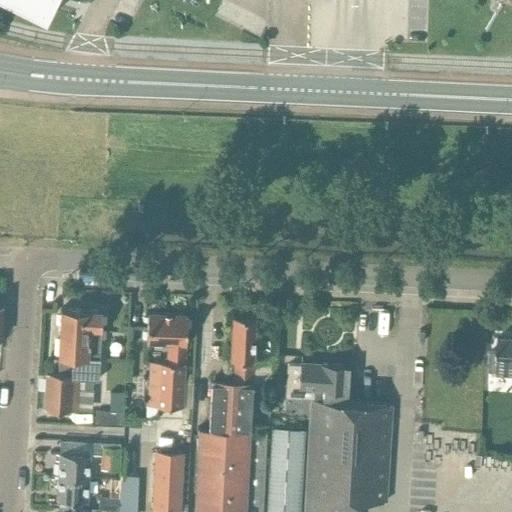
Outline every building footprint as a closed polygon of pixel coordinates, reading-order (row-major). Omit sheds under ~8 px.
[(10,0),(45,17),(53,0),(10,0)] [(60,355),(100,357),(103,309),(67,308),(62,312),(60,355)] [(149,311),(147,341),(168,342),(168,361),(151,361),(149,404),(191,406),(193,383),(184,383),(187,313),(149,311)] [(233,316),(231,359),(235,359),(234,380),(252,381),(255,317),(233,316)] [(490,369),(508,369),(508,370),(511,370),(511,336),(497,336),(497,351),(490,351),(490,369)] [(60,355),(59,371),(80,373),(79,378),(92,378),(99,379),(100,357),(60,355)] [(312,396),(347,398),(348,364),(300,361),(299,387),(312,387),(312,396)] [(90,402),(92,378),(79,378),(80,373),(59,371),(47,371),(45,408),(77,409),(78,401),(90,402)] [(200,427),(195,511),(262,511),(267,432),(258,431),(260,381),(252,381),(234,380),(211,379),(209,428),(200,427)] [(311,399),(305,511),(356,511),(357,501),(385,502),(391,404),(311,399)] [(96,411),(96,423),(121,423),(121,412),(96,411)] [(299,511),(303,449),(304,429),(272,427),(267,511),(299,511)] [(102,468),(120,469),(121,447),(104,446),(102,468)] [(153,507),(179,509),(182,450),(157,449),(153,507)] [(89,477),(90,454),(60,452),(59,476),(89,477)] [(89,477),(59,476),(57,499),(87,500),(89,477)] [(119,497),(99,495),(97,509),(118,511),(119,497)]
